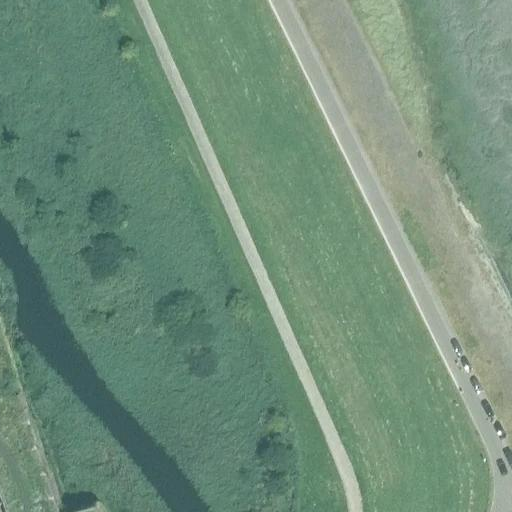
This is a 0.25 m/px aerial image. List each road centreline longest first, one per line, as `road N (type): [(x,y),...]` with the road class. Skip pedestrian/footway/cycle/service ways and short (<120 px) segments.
road 1 (unclassified): [(366,511),(359,463),(148,0)]
road 2 (unclassified): [(506,455),(286,0)]
